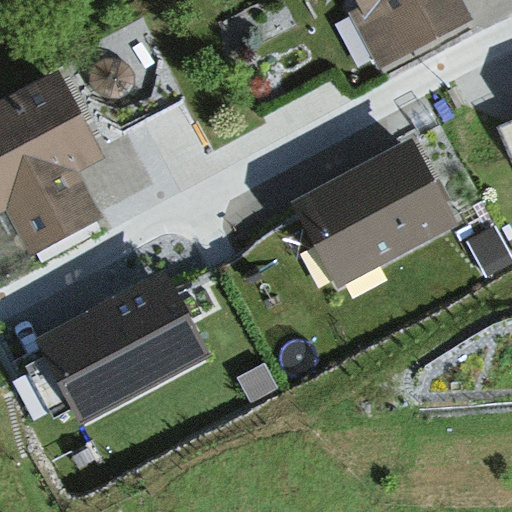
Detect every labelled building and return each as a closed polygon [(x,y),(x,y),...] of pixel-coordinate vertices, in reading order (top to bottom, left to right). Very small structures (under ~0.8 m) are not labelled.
[(350,0),(381,56),(454,17),(445,0),(350,0)] [(35,72),(0,91),(0,199),(35,261),(92,229),(55,164),(79,151),(35,72)] [(511,107),(492,115),(511,161),(511,107)] [(439,229),(397,154),(290,213),(332,288),(439,229)] [(206,355),(165,279),(43,344),(84,421),(206,355)]
